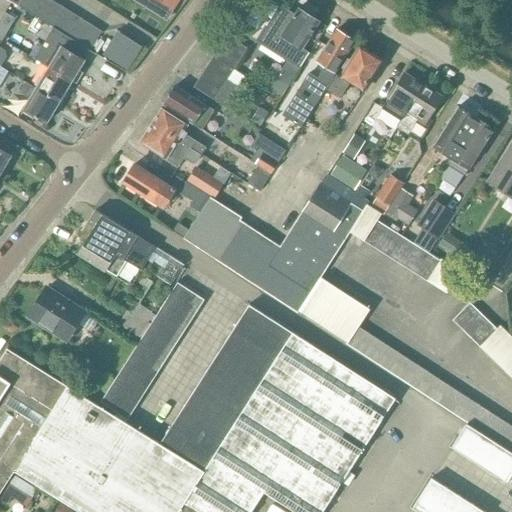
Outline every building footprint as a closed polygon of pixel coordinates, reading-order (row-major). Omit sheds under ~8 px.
[(28,12),(35,0),(21,0),(18,5),(28,12)] [(35,0),(28,12),(39,18),(50,0),(35,0)] [(51,0),(50,0),(39,18),(49,24),(60,6),(51,0)] [(157,0),(162,3),(156,13),(166,19),(177,0),(157,0)] [(60,6),(49,24),(55,28),(59,31),(71,12),(60,6)] [(309,53),(303,49),(320,22),(298,8),(294,14),(283,7),(260,43),(300,68),(309,53)] [(71,12),(59,31),(69,37),(81,18),(71,12)] [(0,20),(0,37),(3,39),(15,19),(5,13),(0,20)] [(81,18),(69,37),(80,44),(91,25),(81,18)] [(91,25),(80,44),(86,47),(89,50),(101,31),(91,25)] [(55,28),(36,59),(49,68),(71,81),(84,60),(79,57),(86,47),(80,44),(69,37),(59,31),(55,28)] [(309,72),(281,116),(300,128),(325,89),(335,73),(334,72),(354,41),(336,30),(316,61),(324,66),(317,77),(309,72)] [(220,45),(240,59),(247,48),(226,35),(220,45)] [(240,59),(220,45),(213,56),(234,69),(240,59)] [(336,72),(335,73),(325,89),(340,98),(350,81),(363,89),(381,61),(360,47),(352,61),(348,58),(342,68),(344,69),(340,74),(336,72)] [(234,69),(213,56),(206,66),(227,79),(234,69)] [(227,79),(206,66),(200,76),(220,90),(227,79)] [(59,102),(71,81),(49,68),(37,88),(59,102)] [(423,85),(404,72),(386,101),(381,109),(400,120),(404,113),(405,113),(423,85)] [(200,76),(193,86),(213,100),(220,90),(200,76)] [(237,86),(227,79),(220,90),(213,100),(224,106),(237,86)] [(176,85),(163,104),(199,127),(202,129),(215,110),(206,104),(189,93),(176,85)] [(396,126),(407,134),(416,120),(424,125),(442,97),(423,85),(405,113),(404,113),(400,120),(396,126)] [(59,102),(37,88),(24,109),(46,123),(59,102)] [(161,107),(151,123),(190,147),(201,154),(205,147),(183,132),(188,124),(161,107)] [(451,156),(476,118),(458,107),(440,134),(441,134),(434,146),(451,156)] [(284,121),(274,114),(262,132),(272,139),(284,121)] [(476,118),(451,156),(446,165),(464,176),(476,157),(493,129),(476,118)] [(151,123),(140,141),(178,166),(190,147),(151,123)] [(3,136),(0,140),(0,148),(11,155),(17,145),(3,136)] [(329,176),(353,191),(355,187),(341,177),(349,163),(351,164),(363,145),(351,138),(339,157),(340,157),(329,176)] [(511,144),(488,181),(511,196),(511,144)] [(0,173),(11,155),(0,148),(0,173)] [(255,163),(258,165),(271,173),(278,162),(263,152),(255,163)] [(171,186),(135,163),(123,182),(162,208),(174,189),(171,186)] [(271,173),(258,165),(246,183),(259,191),(271,173)] [(196,167),(188,180),(211,196),(216,199),(225,185),(196,167)] [(367,172),(354,192),(368,202),(369,199),(370,200),(372,195),(368,191),(376,178),(367,172)] [(179,174),(170,186),(171,186),(174,189),(193,201),(189,207),(199,214),(209,198),(211,196),(188,180),(179,174)] [(183,239),(183,240),(182,240),(297,314),(299,312),(320,279),(349,234),(357,221),(356,221),(365,206),(368,202),(354,192),(353,191),(329,176),(326,174),(313,193),(303,211),(279,247),(239,221),(241,218),(209,198),(199,214),(188,231),(183,239)] [(402,183),(390,175),(376,198),(372,205),(384,212),(400,187),(399,187),(402,183)] [(406,204),(412,195),(400,187),(384,212),(385,213),(408,227),(418,211),(406,204)] [(433,199),(416,226),(440,240),(456,213),(433,199)] [(365,206),(356,221),(357,221),(349,234),(363,242),(376,221),(381,213),(384,215),(385,213),(384,212),(372,205),(370,209),(365,206)] [(96,212),(79,238),(85,242),(78,254),(117,278),(127,261),(141,270),(155,248),(96,212)] [(376,221),(363,242),(374,249),(387,228),(376,221)] [(178,224),(173,232),(183,239),(188,231),(178,224)] [(385,256),(397,235),(387,228),(374,249),(385,256)] [(395,262),(408,242),(397,235),(385,256),(395,262)] [(408,242),(395,262),(406,269),(418,248),(408,242)] [(479,263),(489,269),(502,249),(492,242),(479,263)] [(418,248),(406,269),(417,275),(429,255),(418,248)] [(429,255),(417,275),(427,282),(440,262),(429,255)] [(440,262),(427,282),(446,294),(459,272),(441,260),(440,262)] [(299,312),(315,322),(336,289),(320,279),(299,312)] [(203,301),(177,284),(170,294),(197,311),(203,301)] [(46,289),(29,316),(66,340),(84,313),(46,289)] [(352,299),(336,289),(315,322),(331,333),(352,299)] [(164,304),(191,320),(197,311),(170,294),(164,304)] [(368,309),(352,299),(331,333),(347,343),(357,327),(368,309)] [(452,321),(479,348),(497,330),(496,329),(470,303),(452,321)] [(191,320),(164,304),(158,313),(185,330),(191,320)] [(292,333),(248,305),(237,323),(281,350),(292,333)] [(118,325),(135,336),(140,329),(145,321),(127,310),(118,325)] [(152,323),(179,340),(185,330),(158,313),(152,323)] [(151,325),(145,321),(140,329),(173,349),(179,340),(152,323),(151,325)] [(237,323),(225,341),(270,368),(281,350),(237,323)] [(479,348),(487,356),(509,335),(500,326),(496,329),(497,330),(479,348)] [(345,345),(355,351),(357,349),(367,334),(357,327),(347,343),(345,345)] [(135,336),(142,340),(140,342),(167,359),(173,349),(140,329),(135,336)] [(237,420),(227,436),(217,451),(210,462),(204,473),(190,494),(218,511),(250,511),(263,492),(303,430),(344,366),(292,333),(281,350),(270,368),(258,386),(247,404),(237,420)] [(355,351),(365,358),(367,356),(377,340),(367,334),(357,349),(355,351)] [(487,356),(496,365),(511,348),(511,337),(509,335),(487,356)] [(365,358),(376,364),(377,363),(387,347),(377,340),(367,356),(365,358)] [(225,341),(214,359),(258,386),(270,368),(225,341)] [(134,352),(161,369),(167,359),(140,342),(134,352)] [(376,364),(386,371),(387,369),(397,353),(387,347),(377,363),(376,364)] [(504,373),(511,365),(511,348),(496,365),(504,373)] [(0,486),(3,488),(15,470),(68,387),(8,350),(0,362),(0,486)] [(128,361),(155,378),(161,369),(134,352),(128,361)] [(386,371),(396,377),(397,376),(407,360),(397,353),(387,369),(386,371)] [(214,359),(203,376),(247,404),(258,386),(214,359)] [(396,377),(406,384),(407,383),(417,366),(407,360),(397,376),(396,377)] [(122,371),(149,388),(155,378),(128,361),(122,371)] [(344,366),(303,430),(330,446),(317,465),(342,481),(394,399),(344,366)] [(416,390),(417,389),(427,373),(417,366),(407,383),(406,384),(416,390)] [(116,381),(143,398),(149,388),(122,371),(116,381)] [(416,390),(426,397),(426,396),(438,379),(427,373),(417,389),(416,390)] [(203,376),(193,392),(237,420),(247,404),(203,376)] [(426,397),(436,403),(448,386),(438,379),(426,396),(426,397)] [(109,390),(137,407),(143,398),(116,381),(109,390)] [(436,403),(446,410),(446,409),(458,392),(448,386),(436,403)] [(15,470),(81,511),(82,511),(135,429),(68,387),(15,470)] [(103,400),(130,417),(137,407),(109,390),(103,400)] [(193,392),(183,408),(227,436),(237,420),(193,392)] [(446,410),(456,416),(468,399),(458,392),(446,409),(446,410)] [(456,416),(466,423),(478,405),(468,399),(456,416)] [(101,404),(128,421),(130,417),(103,400),(101,404)] [(466,423),(467,423),(476,429),(488,412),(478,405),(466,423)] [(183,408),(173,424),(217,451),(227,436),(183,408)] [(476,429),(486,436),(498,418),(488,412),(476,429)] [(486,436),(496,442),(508,425),(498,418),(486,436)] [(509,480),(511,474),(511,451),(510,450),(510,451),(506,449),(496,442),(486,436),(476,429),(467,423),(452,447),(507,483),(509,480)] [(160,445),(204,473),(210,462),(217,451),(173,424),(160,445)] [(506,449),(511,440),(511,427),(508,425),(496,442),(506,449)] [(82,511),(178,511),(190,494),(204,473),(160,445),(135,429),(82,511)] [(303,430),(263,492),(294,511),(321,511),(342,481),(317,465),(330,446),(303,430)] [(15,475),(5,492),(26,505),(37,489),(15,475)] [(431,478),(412,508),(418,511),(428,511),(445,487),(431,478)] [(428,511),(447,511),(459,496),(445,487),(428,511)] [(218,511),(190,494),(178,511),(218,511)] [(467,511),(472,505),(459,496),(447,511),(467,511)] [(60,503),(55,511),(71,511),(72,510),(60,503)]
